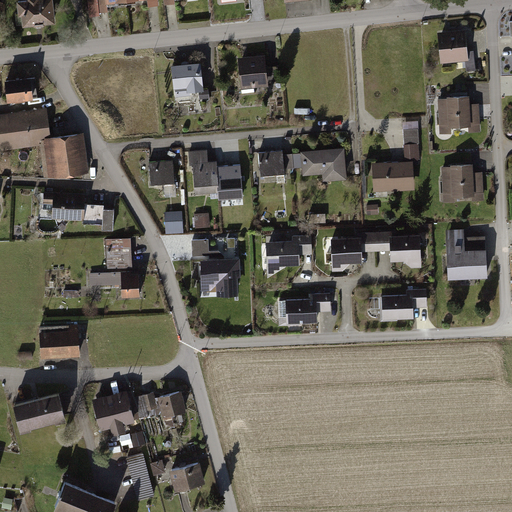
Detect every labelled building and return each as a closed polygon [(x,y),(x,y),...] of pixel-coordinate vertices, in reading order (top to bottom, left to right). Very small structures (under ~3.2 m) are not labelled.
[(11,0),(14,25),(51,21),(49,0),(11,0)] [(89,0),(91,11),(106,10),(105,3),(133,0),(145,0),(146,7),(158,6),(157,0),(89,0)] [(464,30),(435,32),(438,63),(466,61),(464,30)] [(264,54),(238,57),(242,87),(268,85),(264,54)] [(201,62),(173,65),(176,91),(204,88),(201,62)] [(31,76),(5,79),(8,102),(34,98),(31,76)] [(466,96),(436,98),(438,135),(450,134),(449,126),(467,125),(468,132),(479,131),(477,104),(467,105),(466,96)] [(44,108),(0,114),(0,149),(39,144),(44,178),(87,172),(81,132),(48,137),(44,108)] [(404,161),(371,163),(373,193),(412,191),(411,166),(418,166),(415,120),(402,121),(404,161)] [(282,148),(256,150),(258,177),(284,175),(284,169),(293,169),(292,155),(283,155),(282,148)] [(345,180),(343,148),(299,151),(299,154),(292,155),(293,169),(302,168),(303,175),(321,174),(322,181),(345,180)] [(205,151),(186,152),(187,166),(191,166),(193,194),(239,191),(238,166),(217,167),(216,162),(206,162),(205,151)] [(170,162),(148,162),(149,184),(171,183),(170,162)] [(447,167),(439,167),(442,204),(454,203),(454,197),(471,197),(471,202),(483,201),(482,173),(472,173),(471,163),(447,165),(447,167)] [(83,194),(42,193),(42,203),(48,203),(48,222),(100,224),(99,231),(111,231),(112,209),(102,209),(102,205),(83,205),(83,194)] [(208,212),(193,214),(195,228),(210,226),(208,212)] [(182,213),(164,214),(165,232),(183,231),(182,213)] [(463,230),(444,231),(447,279),(484,277),(482,237),(463,238),(463,230)] [(355,238),(328,239),(330,273),(342,272),(348,264),(360,264),(360,253),(387,252),(387,263),(403,262),(410,269),(420,269),(418,234),(395,235),(394,231),(354,233),(355,238)] [(108,266),(134,265),(133,236),(107,237),(108,266)] [(291,241),(264,243),(266,268),(299,266),(299,256),(310,255),(310,236),(290,236),(291,241)] [(238,276),(237,257),(197,259),(199,289),(215,289),(215,295),(236,294),(235,276),(238,276)] [(137,271),(118,272),(119,298),(138,297),(137,271)] [(405,294),(379,295),(380,321),(411,319),(410,309),(426,308),(425,289),(405,290),(405,294)] [(308,298),(282,299),(283,323),(313,322),(313,311),(329,310),(329,292),(308,293),(308,298)] [(76,325),(36,326),(38,357),(77,356),(76,325)] [(31,352),(18,353),(18,361),(32,360),(31,352)] [(131,387),(89,398),(98,430),(108,428),(110,435),(124,431),(122,426),(140,421),(138,413),(134,396),(131,387)] [(53,390),(9,403),(17,431),(61,418),(53,390)] [(151,391),(134,396),(138,413),(159,407),(162,418),(184,411),(178,390),(153,398),(151,391)] [(127,456),(140,498),(157,493),(144,451),(127,456)] [(156,472),(166,470),(164,460),(154,463),(156,472)] [(198,462),(167,469),(173,491),(203,483),(198,462)] [(108,511),(113,502),(62,481),(51,508),(60,511),(108,511)]
